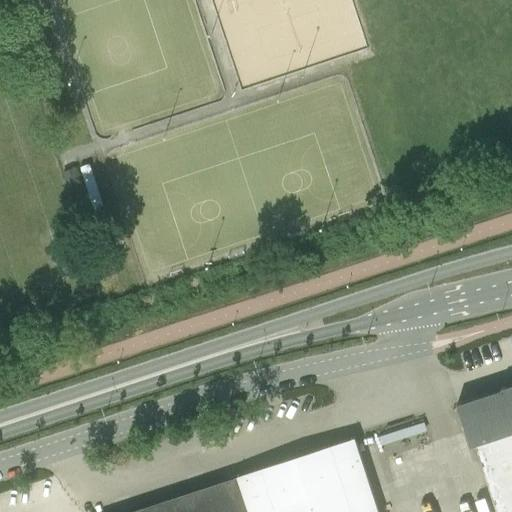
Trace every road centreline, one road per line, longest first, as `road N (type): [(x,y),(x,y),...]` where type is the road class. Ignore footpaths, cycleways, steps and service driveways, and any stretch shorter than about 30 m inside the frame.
road 1 (secondary): [(511,254),(0,417)]
road 2 (unclassified): [(0,469),(405,345),(431,306)]
road 3 (secondary): [(0,432),(218,360),(431,306)]
